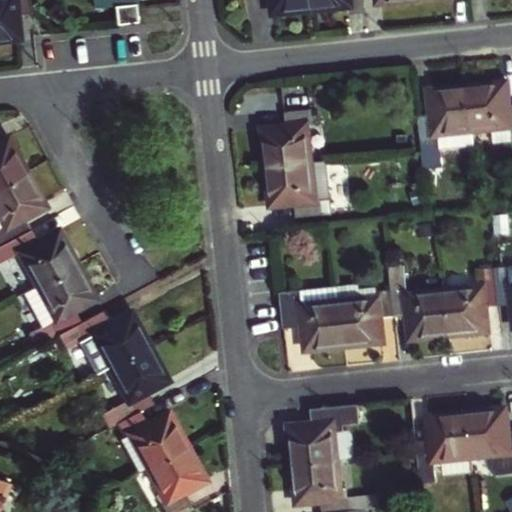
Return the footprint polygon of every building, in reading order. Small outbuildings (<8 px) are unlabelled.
[(0,0),(0,36),(21,34),(19,11),(33,9),(31,0),(0,0)] [(138,6),(137,0),(133,0),(117,2),(119,20),(140,18),(139,12),(138,6)] [(274,0),(275,11),(314,7),(313,0),(274,0)] [(352,0),(353,3),(354,11),(368,10),(366,0),(352,0)] [(511,104),(508,80),(469,85),(474,129),(494,127),(495,137),(511,135),(511,104)] [(442,147),(476,144),(474,129),(469,85),(431,89),(433,112),(419,113),(423,150),(424,167),(444,165),(442,147)] [(268,165),(313,160),(309,123),(314,122),(313,107),(287,109),(288,124),(264,126),(268,165)] [(0,183),(28,168),(9,134),(0,138),(0,183)] [(331,196),(327,159),(313,160),(268,165),(272,204),(296,201),(297,215),(333,212),(331,196)] [(0,242),(32,226),(26,214),(47,202),(28,168),(0,183),(0,210),(7,223),(0,226),(0,242)] [(38,238),(32,226),(0,242),(0,259),(21,249),(39,282),(78,260),(59,226),(38,238)] [(96,295),(78,260),(39,282),(56,315),(43,322),(30,329),(37,342),(59,331),(82,318),(76,306),(96,295)] [(392,288),(395,315),(409,313),(411,337),(450,333),(446,289),(408,293),(405,264),(390,266),(392,288)] [(511,265),(497,267),(500,304),(511,302),(511,265)] [(483,285),(446,289),(450,333),(489,329),(487,305),(500,304),(497,267),(481,268),(483,285)] [(39,282),(25,289),(43,322),(56,315),(39,282)] [(360,287),(360,282),(339,284),(341,299),(378,295),(378,289),(377,285),(360,287)] [(346,344),(341,299),(339,284),(281,290),(285,326),(304,324),(307,348),(346,344)] [(341,299),(346,344),(384,339),(382,316),(395,315),(392,288),(378,289),(378,295),(341,299)] [(104,306),(82,318),(59,331),(66,344),(93,330),(111,363),(150,342),(132,308),(111,319),(104,306)] [(169,376),(150,342),(111,363),(129,396),(101,411),(109,424),(118,420),(141,407),(154,400),(148,388),(169,376)] [(290,423),(293,462),(338,458),(334,421),(360,418),(359,402),(312,407),(313,421),(290,423)] [(506,406),(467,410),(472,455),(501,452),(502,464),(511,462),(511,472),(511,471),(511,429),(509,430),(506,406)] [(148,420),(141,407),(118,420),(125,433),(122,435),(139,469),(148,464),(187,443),(169,408),(148,420)] [(444,473),(473,470),(473,467),(472,455),(467,410),(429,414),(431,438),(417,439),(418,450),(421,481),(424,503),(439,502),(436,480),(435,464),(443,463),(444,473)] [(187,443),(148,464),(166,497),(161,500),(167,511),(171,511),(191,501),(184,488),(205,477),(187,443)] [(472,455),(473,467),(502,464),(501,452),(472,455)] [(321,499),(322,511),(324,511),(369,508),(367,493),(347,495),(341,496),(340,487),(338,458),(293,462),(297,501),(321,499)] [(0,505),(10,482),(0,477),(0,505)]
